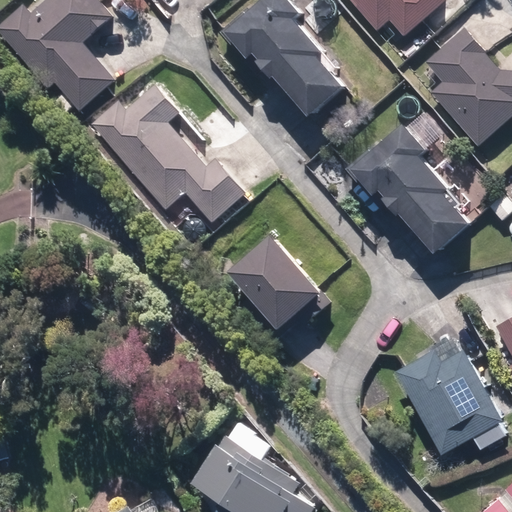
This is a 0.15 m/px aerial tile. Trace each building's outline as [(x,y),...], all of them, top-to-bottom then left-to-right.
[(53,0),(36,0),(9,23),(79,108),(118,76),(83,35),(112,12),(101,0),(62,0),(57,4),(53,0)] [(261,0),(222,35),(245,60),(252,54),(306,115),(341,84),(317,58),(321,54),(289,19),(296,13),(284,0),(261,0)] [(449,2),(447,0),(366,0),(403,42),(449,2)] [(511,76),(510,79),(473,36),(432,70),(489,137),(511,117),(511,76)] [(146,82),(103,122),(174,199),(194,181),(219,208),(243,186),(146,82)] [(401,125),(353,168),(431,256),(472,220),(415,156),(423,150),(401,125)] [(282,236),(244,270),(293,324),(331,290),(282,236)] [(511,365),(510,367),(511,370),(511,324),(500,330),(511,351),(511,365)] [(437,352),(398,372),(441,451),(498,421),(461,353),(443,363),(437,352)] [(227,435),(194,482),(237,511),(310,511),(314,507),(293,493),(299,484),(227,435)] [(511,511),(511,490),(484,511),(511,511)] [(125,511),(150,511),(145,501),(125,511)]
